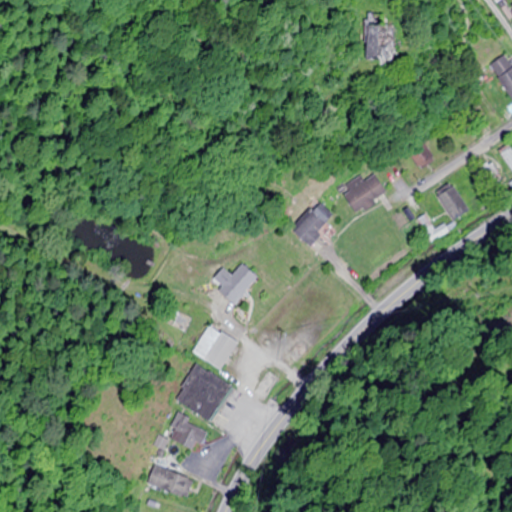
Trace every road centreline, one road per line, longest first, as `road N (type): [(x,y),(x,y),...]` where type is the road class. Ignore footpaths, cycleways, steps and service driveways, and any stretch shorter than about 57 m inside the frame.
road 1 (primary): [(511,216),(394,304),(331,366),(263,449),(227,511)]
road 2 (residential): [(511,124),(417,190),(399,188)]
